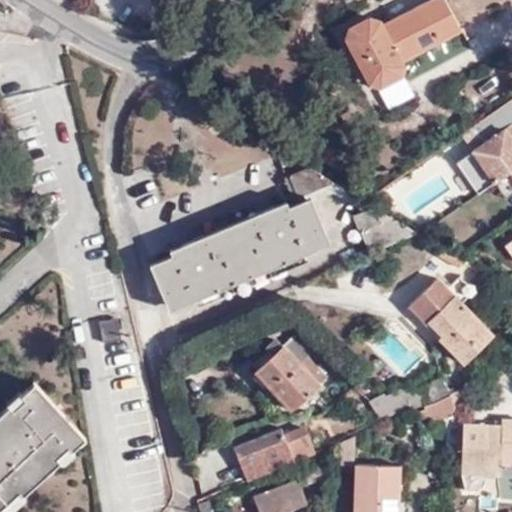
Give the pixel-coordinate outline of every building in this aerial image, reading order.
[(424,0),(384,22),(381,16),(364,25),(369,36),(364,40),(384,81),(392,82),(404,77),(407,68),(403,58),(460,28),(445,0),(424,0)] [(501,2),(500,0),(481,0),(475,4),(481,14),(501,2)] [(353,215),(369,251),(416,232),(391,217),(381,221),(376,207),(307,165),(284,176),(292,197),(296,195),(298,199),(253,219),(252,216),(234,224),(235,226),(223,231),(222,229),(203,237),(204,240),(155,262),(174,307),(323,242),(308,203),(331,193),(362,211),(353,215)] [(465,260),(443,245),(437,254),(460,269),(465,260)] [(465,260),(460,269),(467,274),(472,264),(465,260)] [(447,288),(438,277),(409,306),(463,363),(496,329),(488,320),(484,324),(462,302),(473,290),(458,276),(447,288)] [(120,336),(116,317),(99,320),(103,340),(120,336)] [(305,356),(309,351),(292,334),(256,371),(290,407),(323,375),(305,356)] [(411,383),(422,404),(423,406),(451,396),(442,377),(428,384),(423,375),(411,383)] [(0,511),(3,511),(23,496),(21,492),(57,458),(60,461),(73,450),(71,446),(83,435),(34,380),(21,392),(18,389),(6,401),(8,404),(0,411),(0,511)] [(411,383),(394,389),(388,392),(385,388),(371,397),(380,416),(405,407),(422,404),(411,383)] [(454,414),(451,396),(423,406),(428,415),(428,419),(454,414)] [(428,415),(423,406),(418,407),(422,420),(428,419),(428,415)] [(501,425),(492,425),(463,424),(462,474),(499,474),(500,463),(511,463),(511,419),(501,419),(501,425)] [(233,447),(246,480),(314,452),(309,439),(303,441),(298,428),(283,434),(280,427),(233,447)] [(317,479),(310,461),(273,477),(277,486),(255,495),(260,511),(276,511),(304,500),(300,486),(317,479)] [(396,511),(398,465),(357,464),(355,511),(396,511)] [(204,511),(212,508),(209,501),(198,506),(200,511),(204,511)]
